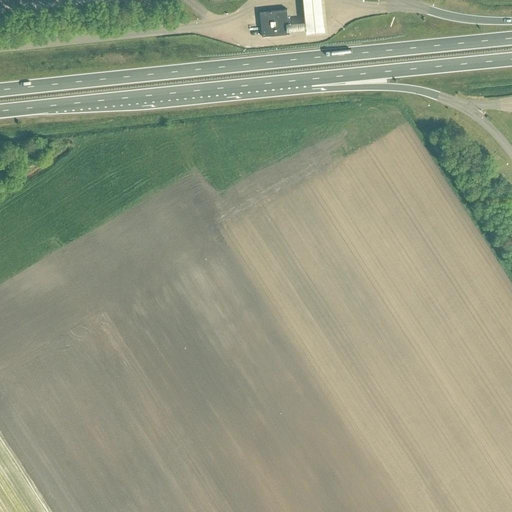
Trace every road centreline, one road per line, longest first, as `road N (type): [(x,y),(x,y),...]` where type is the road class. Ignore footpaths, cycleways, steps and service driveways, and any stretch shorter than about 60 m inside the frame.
road 1 (trunk): [(511,38),(0,90)]
road 2 (trunk): [(0,111),(285,85)]
road 3 (trunk): [(285,85),(511,60)]
road 4 (trunk): [(285,85),(379,85),(468,107)]
